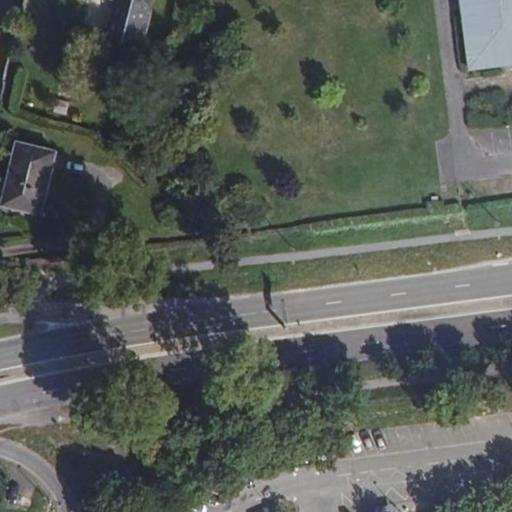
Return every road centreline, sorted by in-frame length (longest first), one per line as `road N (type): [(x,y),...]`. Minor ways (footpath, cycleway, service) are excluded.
road 1 (primary): [(0,402),(511,327)]
road 2 (primary): [(511,278),(221,317)]
road 3 (primary): [(221,317),(0,356)]
road 4 (primary): [(221,317),(0,316)]
road 5 (unclassified): [(511,451),(315,478)]
